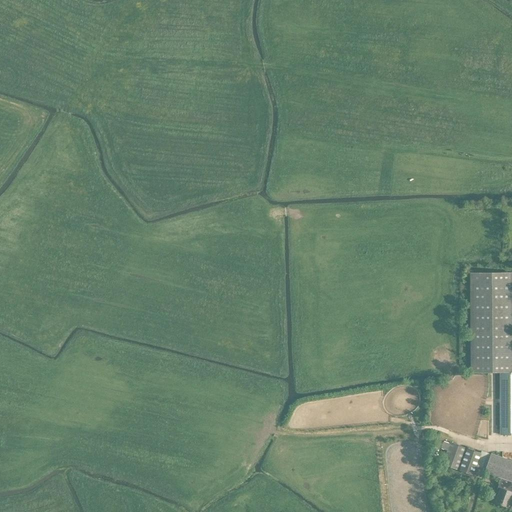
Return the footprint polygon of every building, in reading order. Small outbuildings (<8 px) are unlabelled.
[(511,274),(471,275),(472,374),(501,374),(511,374),(511,274)] [(511,374),(501,374),(501,435),(511,434),(511,374)] [(443,441),(440,448),(446,450),(448,443),(443,441)] [(450,444),(443,465),(457,470),(465,449),(450,444)] [(467,450),(459,471),(474,477),(481,455),(467,450)] [(511,460),(491,453),(484,472),(501,478),(496,491),(493,489),(489,500),(495,502),(507,507),(511,493),(511,491),(509,490),(511,481),(511,460)]
